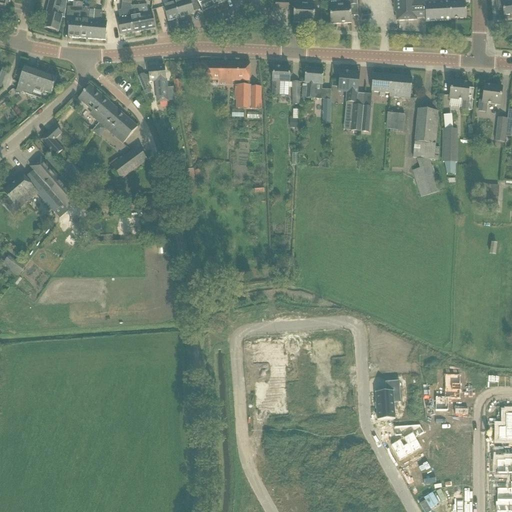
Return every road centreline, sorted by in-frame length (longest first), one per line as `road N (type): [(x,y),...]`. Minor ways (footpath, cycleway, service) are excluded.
road 1 (residential): [(272,511),(241,439),(235,329),(348,327),(364,430),(411,511)]
road 2 (track): [(169,207),(194,339),(198,511)]
road 3 (tertiary): [(476,62),(295,52)]
road 4 (residential): [(163,50),(165,35),(254,5),(295,52)]
road 5 (residential): [(87,70),(143,123),(169,207)]
road 6 (tertiary): [(295,52),(163,50)]
road 7 (residential): [(0,154),(87,70)]
